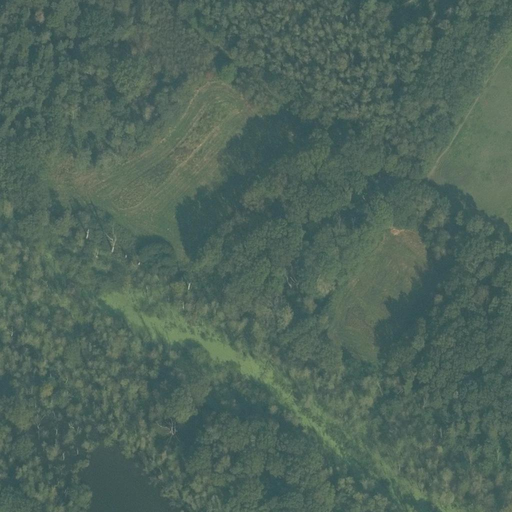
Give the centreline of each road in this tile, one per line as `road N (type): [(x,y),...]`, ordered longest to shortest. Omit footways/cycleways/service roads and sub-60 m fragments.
road 1 (track): [(391,190),(176,22),(163,0)]
road 2 (track): [(511,270),(391,190)]
